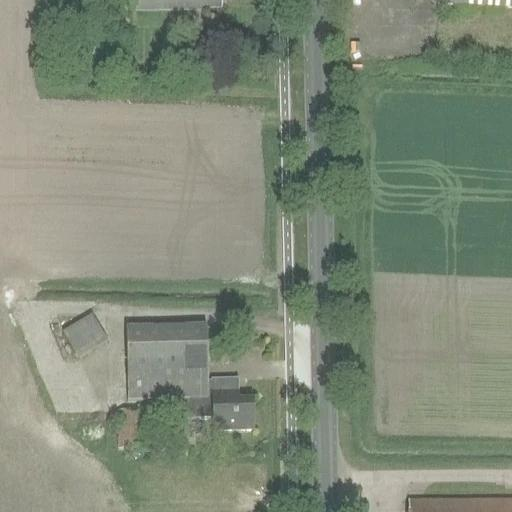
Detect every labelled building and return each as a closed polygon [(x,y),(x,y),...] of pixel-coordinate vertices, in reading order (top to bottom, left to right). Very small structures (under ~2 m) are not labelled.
[(131,0),(132,11),(222,10),(222,0),(131,0)] [(511,0),(437,0),(437,5),(511,8),(511,0)] [(205,17),(204,32),(217,32),(217,17),(205,17)] [(93,313),(62,330),(77,356),(107,338),(93,313)] [(128,402),(181,401),(182,421),(211,421),(211,433),(254,432),(253,403),(238,403),(237,382),(207,383),(206,328),(126,330),(128,402)] [(148,411),(117,412),(118,451),(149,450),(148,411)] [(511,511),(511,502),(409,503),(408,511),(511,511)]
